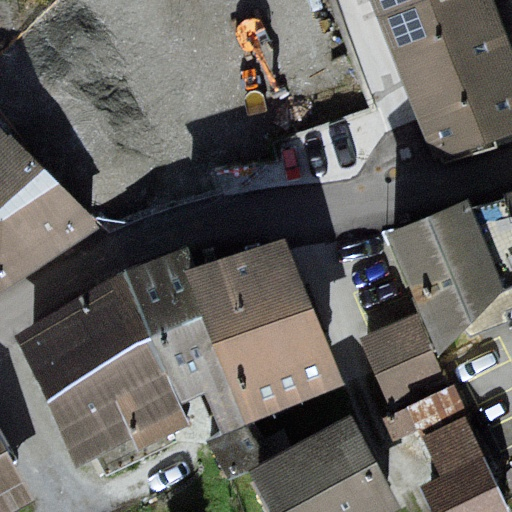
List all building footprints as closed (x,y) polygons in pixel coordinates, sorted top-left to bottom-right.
[(84,0),(51,0),(0,53),(0,123),(33,147),(80,106),(93,120),(168,60),(84,0)] [(511,44),(493,0),(370,0),(441,153),(511,131),(511,44)] [(352,106),(300,118),(313,170),(365,157),(352,106)] [(197,112),(56,153),(92,223),(229,191),(197,112)] [(6,135),(0,139),(0,291),(92,223),(43,177),(6,135)] [(511,296),(471,207),(388,244),(440,358),(511,300),(511,296)] [(288,248),(184,281),(240,421),(339,382),(288,248)] [(174,254),(127,273),(153,337),(180,404),(207,394),(221,429),(240,421),(184,281),(174,254)] [(153,337),(127,273),(19,336),(71,448),(128,415),(139,447),(188,424),(180,404),(153,337)] [(418,315),(364,338),(390,399),(444,377),(418,315)] [(507,511),(464,420),(427,437),(446,478),(425,488),(436,511),(507,511)] [(352,422),(257,474),(277,511),(388,511),(399,507),(352,422)] [(0,470),(0,511),(18,502),(0,470)]
